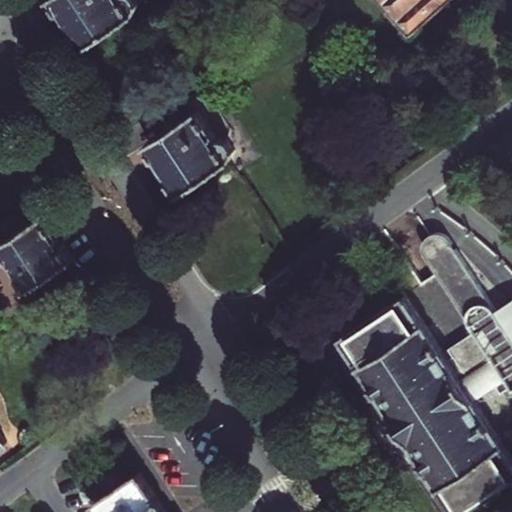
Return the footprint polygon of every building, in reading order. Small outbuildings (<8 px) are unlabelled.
[(62,0),(88,40),(136,9),(139,0),(62,0)] [(384,0),(411,30),(445,0),(384,0)] [(199,107),(151,138),(184,189),(232,158),(237,144),(231,135),(220,136),(200,106),(199,107)] [(2,237),(32,283),(76,253),(46,209),(2,237)] [(456,511),(471,511),(511,485),(511,457),(477,404),(498,390),(504,397),(511,391),(511,305),(499,314),(455,245),(448,239),(444,237),(438,237),(431,240),(427,246),(426,251),(427,258),(478,336),(452,352),(457,361),(451,364),(409,299),(346,340),(456,511)] [(167,511),(141,472),(95,502),(101,511),(167,511)]
